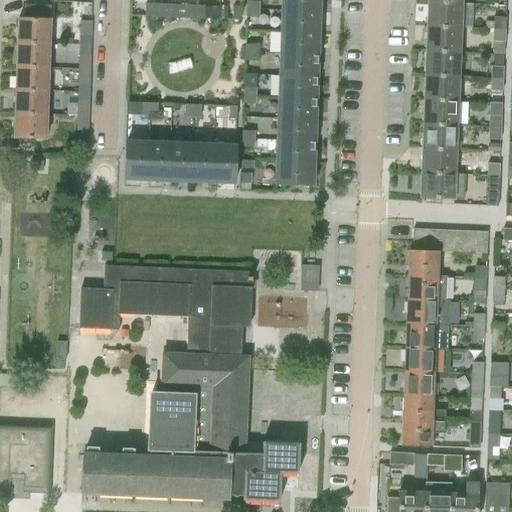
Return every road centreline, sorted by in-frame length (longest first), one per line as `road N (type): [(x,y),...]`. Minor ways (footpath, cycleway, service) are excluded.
road 1 (residential): [(355,511),(369,210)]
road 2 (residential): [(369,210),(377,0)]
road 3 (residential): [(111,0),(105,132)]
road 4 (residential): [(498,214),(369,210)]
